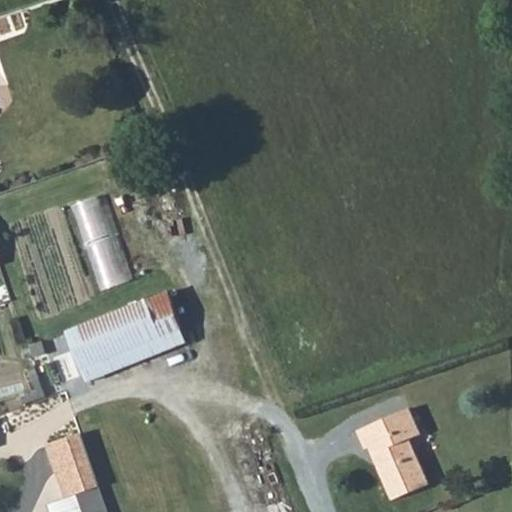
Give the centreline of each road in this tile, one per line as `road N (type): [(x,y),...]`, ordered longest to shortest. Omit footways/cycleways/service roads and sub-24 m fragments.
road 1 (unknown): [(6,511),(30,442),(87,401),(135,395),(280,412)]
road 2 (track): [(110,0),(233,302)]
road 3 (residential): [(322,511),(233,302)]
